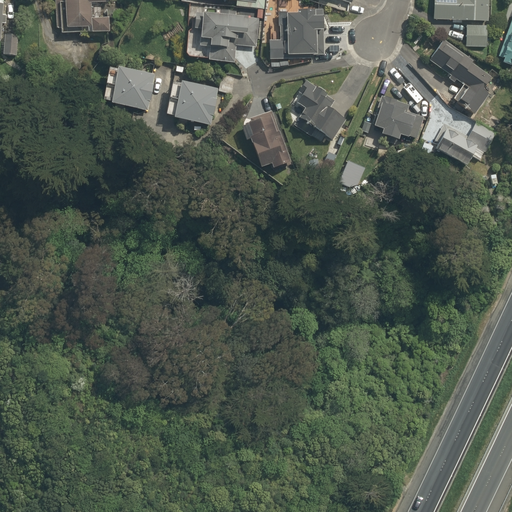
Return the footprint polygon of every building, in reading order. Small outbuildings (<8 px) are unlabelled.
[(58,0),(59,29),(87,29),(87,34),(107,34),(107,19),(91,19),(90,4),(102,3),(102,0),(58,0)] [(195,0),(263,8),(263,0),(195,0)] [(432,0),(432,21),(488,21),(487,0),(432,0)] [(310,14),(283,13),(281,52),(328,54),(329,24),(323,24),(324,10),(310,9),(310,14)] [(511,62),(511,13),(495,57),(511,62)] [(196,14),(194,35),(186,35),(184,57),(204,58),(204,61),(233,63),(234,44),(255,46),(257,19),(196,14)] [(486,25),(463,24),(463,47),(485,48),(486,25)] [(16,31),(0,30),(0,35),(0,53),(14,55),(16,31)] [(426,60),(438,68),(462,84),(449,104),(467,116),(493,76),(439,41),(426,60)] [(154,76),(111,66),(103,101),(145,111),(154,76)] [(304,106),(295,121),(331,141),(342,120),(326,111),(331,101),(322,96),(325,91),(304,80),(293,100),(304,106)] [(216,89),(175,81),(168,119),(209,127),(216,89)] [(378,93),(368,126),(377,129),(374,136),(392,142),(394,138),(401,140),(403,136),(417,140),(423,120),(404,114),(405,109),(393,105),(395,99),(378,93)] [(288,160),(271,111),(238,122),(254,166),(265,162),(267,168),(288,160)] [(465,135),(440,124),(429,151),(464,166),(472,146),(484,151),(492,132),(470,123),(465,135)]
